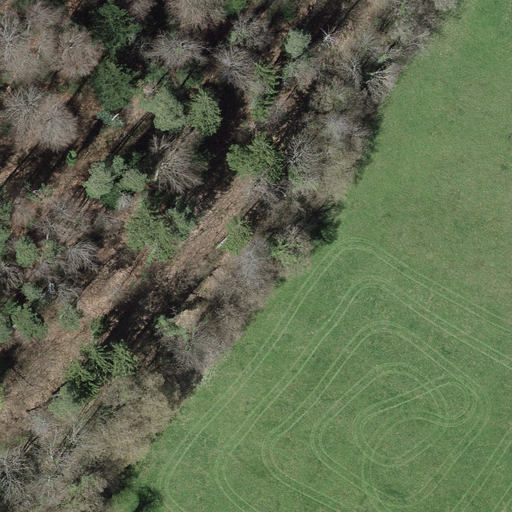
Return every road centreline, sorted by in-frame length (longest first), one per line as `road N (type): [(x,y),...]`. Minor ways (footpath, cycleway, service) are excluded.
road 1 (track): [(0,459),(168,343),(263,199),(306,85),(377,0)]
road 2 (track): [(0,189),(123,134),(331,0)]
